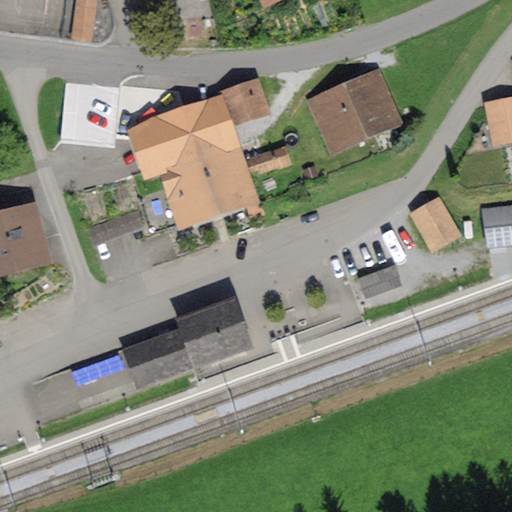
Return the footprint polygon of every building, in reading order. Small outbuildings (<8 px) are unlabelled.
[(93,41),(98,0),(76,0),(72,38),(93,41)] [(146,75),(98,100),(86,78),(58,92),(70,114),(63,118),(83,155),(166,112),(146,75)] [(266,101),(258,79),(237,86),(240,92),(224,98),(239,139),(269,128),(260,103),(266,101)] [(376,130),(393,123),(374,79),(317,104),(334,142),(374,125),(376,130)] [(511,140),(511,101),(487,107),(495,144),(511,140)] [(140,199),(152,232),(250,197),(218,107),(137,136),(150,172),(163,167),(171,188),(140,199)] [(288,164),(283,149),(259,158),(264,172),(288,164)] [(434,247),(456,235),(438,204),(416,216),(434,247)] [(511,245),(511,205),(482,209),(487,249),(511,245)] [(0,268),(42,257),(30,210),(0,217),(0,268)] [(87,229),(93,246),(144,227),(138,210),(87,229)] [(401,285),(393,264),(358,278),(366,298),(401,285)] [(231,308),(181,326),(184,334),(134,353),(144,379),(194,361),(194,363),(244,345),(231,308)]
